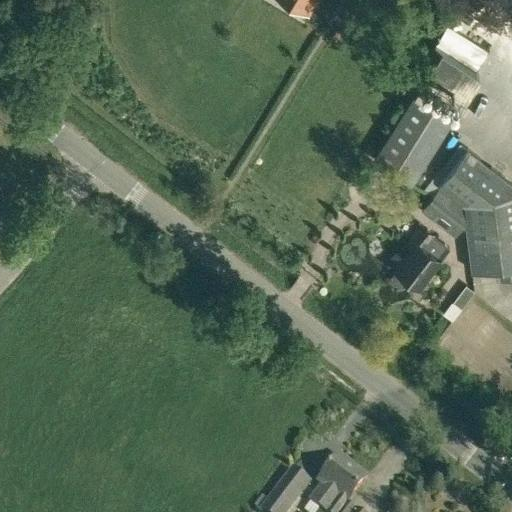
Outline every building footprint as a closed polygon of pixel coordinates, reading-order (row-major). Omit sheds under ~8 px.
[(284,0),(309,14),(317,0),(284,0)] [(500,20),(505,10),(489,2),(485,12),(500,20)] [(478,72),(434,45),(407,89),(416,94),(375,159),(411,181),(452,116),(451,115),(478,72)] [(511,182),(467,147),(438,184),(440,185),(421,209),(435,219),(442,210),(462,225),(463,224),(467,227),(472,271),(492,268),(505,278),(511,277),(511,182)] [(420,287),(441,259),(440,259),(449,247),(433,235),(434,234),(422,225),(409,241),(408,241),(413,245),(395,268),(395,267),(395,268),(397,270),(393,274),(394,279),(401,284),(406,284),(409,280),(419,288),(420,287)] [(461,293),(454,302),(462,308),(469,299),(467,297),(461,293)] [(449,309),(445,314),(453,320),(457,315),(449,309)] [(346,480),(355,469),(338,456),(319,482),(324,486),(312,502),(321,509),(333,493),(331,492),(340,481),(346,480)] [(357,511),(347,504),(367,478),(355,469),(346,480),(340,481),(331,492),(333,493),(321,509),(324,511),(357,511)] [(262,511),(287,511),(309,482),(293,470),(262,511)] [(262,511),(269,502),(262,496),(254,506),(262,511)]
